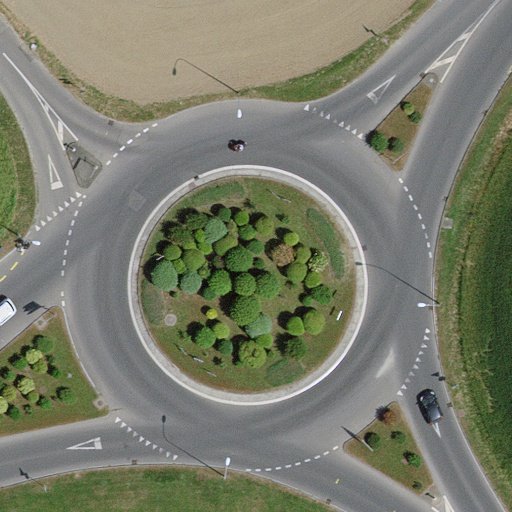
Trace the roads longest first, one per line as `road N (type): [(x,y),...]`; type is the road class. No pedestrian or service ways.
road 1 (tertiary): [(405,260),(416,203),(488,10)]
road 2 (secondary): [(111,229),(101,282),(110,337),(143,389),(198,426)]
road 3 (tertiary): [(488,10),(314,143)]
road 4 (secondary): [(314,143),(269,131),(203,139),(156,166),(126,199)]
road 5 (secondary): [(478,511),(437,426),(403,321)]
road 6 (secondary): [(0,467),(198,426)]
road 7 (unclassified): [(126,199),(0,42)]
road 8 (secondary): [(274,436),(333,415),(359,395),(403,321)]
road 9 (secondary): [(405,260),(378,193),(314,143)]
road 10 (secondary): [(274,436),(404,511)]
road 11 (secondary): [(111,229),(0,320)]
